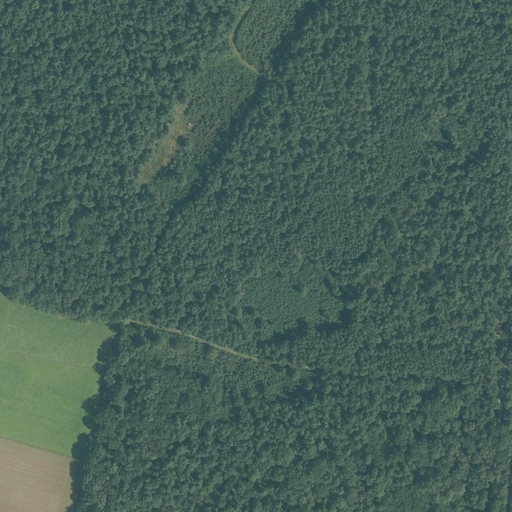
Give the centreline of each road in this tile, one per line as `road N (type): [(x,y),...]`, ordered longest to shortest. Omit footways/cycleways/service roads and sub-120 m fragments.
road 1 (track): [(500,411),(455,379),(259,360),(120,318),(131,278),(260,85),(231,42),(251,0)]
road 2 (track): [(389,0),(511,24)]
